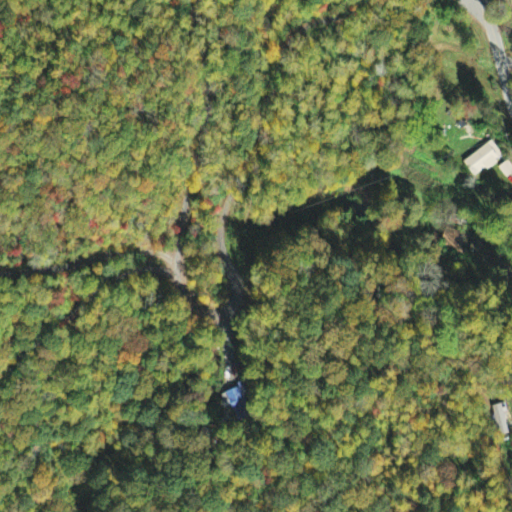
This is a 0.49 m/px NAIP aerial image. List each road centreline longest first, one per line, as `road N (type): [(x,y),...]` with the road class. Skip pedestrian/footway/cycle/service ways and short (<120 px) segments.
road 1 (residential): [(364,0),(300,32),(281,54),(221,214),(220,242),(239,295),(232,309),(214,315),(192,300),(178,255),(207,90),(195,20),(202,0)]
road 2 (residential): [(0,387),(32,348),(113,281),(146,272),(183,275)]
